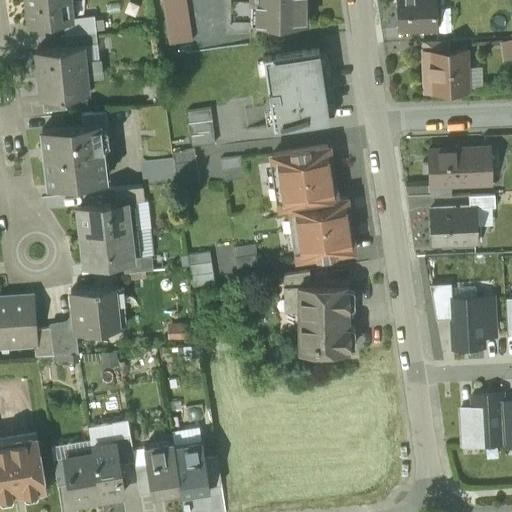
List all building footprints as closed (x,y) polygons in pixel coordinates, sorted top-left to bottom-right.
[(69,0),(26,0),(29,23),(63,20),(71,19),(71,18),(69,0)] [(162,0),(169,44),(192,40),(185,0),(162,0)] [(304,0),(250,0),(250,21),(304,22),(304,0)] [(434,0),(396,0),(398,28),(436,26),(434,0)] [(93,15),(71,18),(71,19),(63,20),(65,34),(94,31),(93,15)] [(94,31),(65,34),(66,45),(82,44),(82,46),(97,44),(95,31),(94,31)] [(511,36),(498,37),(499,55),(511,54),(511,36)] [(429,41),(429,52),(450,51),(450,40),(429,41)] [(66,45),(36,49),(41,97),(64,95),(87,92),(82,46),(82,44),(66,45)] [(341,129),(331,49),(271,56),(281,137),(341,129)] [(450,51),(429,52),(430,69),(424,69),(425,88),(466,87),(464,51),(450,51)] [(64,95),(41,97),(43,110),(66,108),(64,95)] [(106,110),(81,113),(82,124),(101,122),(102,124),(108,124),(106,110)] [(191,112),(194,149),(213,147),(210,110),(191,112)] [(82,124),(42,129),(44,149),(46,149),(50,186),(101,180),(98,154),(105,153),(102,124),(101,122),(82,124)] [(327,144),(272,152),(280,206),(290,205),(335,198),(332,180),(329,180),(328,172),(331,172),(327,144)] [(485,146),(426,148),(426,159),(421,159),(422,170),(427,170),(427,184),(429,184),(450,183),(486,181),(485,146)] [(194,149),(173,153),(177,185),(199,181),(194,149)] [(241,156),(220,159),(223,181),(244,177),(241,156)] [(450,183),(429,184),(429,196),(450,195),(450,183)] [(142,187),(114,190),(116,203),(143,200),(142,187)] [(493,193),(467,194),(467,206),(473,206),(473,207),(493,206),(493,193)] [(335,198),(290,205),(298,258),(353,250),(349,222),(346,223),(345,215),(348,215),(345,196),(335,198)] [(135,205),(111,208),(110,204),(76,207),(79,236),(138,230),(135,205)] [(467,206),(428,207),(429,243),(475,241),(473,207),(473,206),(467,206)] [(138,230),(79,236),(83,265),(116,262),(115,256),(140,253),(138,230)] [(254,244),(233,247),(236,268),(258,265),(254,244)] [(209,252),(187,255),(192,287),(214,284),(209,252)] [(150,256),(123,259),(124,273),(152,270),(150,256)] [(307,270),(283,274),(283,285),(292,285),(308,285),(307,270)] [(323,280),(323,285),(308,285),(292,285),(293,312),(297,312),(298,351),(349,350),(348,285),(346,285),(346,280),(323,280)] [(120,285),(70,291),(73,323),(74,332),(76,332),(124,327),(124,325),(119,325),(116,301),(111,301),(109,288),(120,287),(120,285)] [(480,297),(451,299),(453,347),(482,346),(482,335),(480,297)] [(492,297),(480,297),(482,335),(494,335),(492,297)] [(33,298),(0,300),(0,346),(34,345),(36,344),(35,329),(33,298)] [(73,323),(48,327),(53,356),(78,354),(76,332),(74,332),(73,323)] [(48,327),(35,329),(36,344),(34,345),(35,357),(53,356),(48,327)] [(474,443),(503,442),(502,402),(501,393),(472,395),(473,408),(474,443)] [(511,401),(502,402),(503,442),(503,445),(511,444),(511,401)] [(462,444),(474,443),(473,408),(461,408),(462,444)] [(130,434),(114,437),(114,441),(118,462),(134,460),(130,434)] [(37,435),(0,440),(0,497),(46,490),(37,435)] [(201,438),(172,443),(180,490),(181,494),(200,491),(200,487),(209,485),(204,457),(201,438)] [(172,439),(144,443),(147,462),(151,491),(152,495),(180,490),(172,443),(172,439)] [(114,441),(91,445),(92,452),(99,497),(123,493),(118,462),(114,441)] [(92,452),(64,456),(68,482),(71,501),(99,497),(92,452)] [(217,455),(204,457),(209,485),(221,483),(217,455)] [(64,456),(53,458),(57,484),(68,482),(64,456)] [(147,462),(135,464),(139,493),(151,491),(147,462)]
